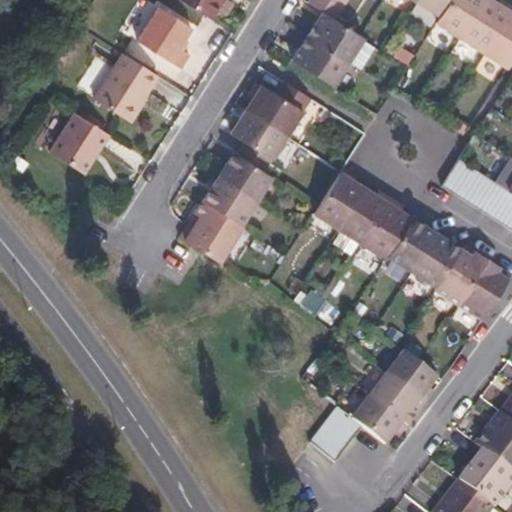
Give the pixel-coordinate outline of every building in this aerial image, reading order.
[(173,0),(173,1),(211,26),(228,0),(173,0)] [(343,12),(324,0),(313,0),(308,7),(324,18),(335,24),(343,12)] [(324,0),(343,12),(351,0),(324,0)] [(442,20),(454,0),(420,0),(417,5),(442,20)] [(439,25),(463,40),(488,1),(485,0),(454,0),(442,20),(439,25)] [(488,1),(463,40),(486,55),(511,16),(488,1)] [(191,32),(159,12),(137,45),(179,73),(189,59),(179,52),(191,32)] [(486,55),(510,70),(511,67),(511,16),(486,55)] [(324,18),(309,42),(349,68),(359,74),(374,50),(360,41),(335,24),(324,18)] [(309,42),(293,66),(334,92),(349,68),(309,42)] [(124,58),(95,104),(129,126),(158,80),(124,58)] [(291,143),(315,106),(288,88),(279,102),(264,92),(249,115),(291,143)] [(268,179),(291,143),(249,115),(233,140),(248,149),(240,161),(268,179)] [(110,140),(75,119),(51,158),(86,179),(110,140)] [(256,206),(272,182),(268,179),(240,161),(235,157),(218,181),(256,206)] [(445,187),(457,195),(474,170),(461,162),(445,187)] [(457,195),(470,204),(487,178),(474,170),(457,195)] [(315,218),(339,234),(366,194),(341,178),(319,213),(315,218)] [(487,178),(470,204),(483,212),(499,186),(487,178)] [(202,206),(240,231),(256,206),(218,181),(202,206)] [(499,186),(483,212),(495,219),(511,194),(510,193),(499,186)] [(366,194),(339,234),(362,249),(389,209),(366,194)] [(511,194),(495,219),(508,228),(511,221),(511,194)] [(192,249),(220,267),(242,232),(240,231),(202,206),(184,232),(179,241),(192,249)] [(389,209),(362,249),(388,265),(389,262),(414,225),(389,209)] [(413,278),(438,241),(414,225),(389,262),(413,278)] [(437,293),(462,256),(438,241),(413,278),(437,293)] [(459,311),(490,266),(478,258),(474,264),(462,256),(437,293),(436,296),(459,311)] [(459,311),(482,326),(508,286),(499,280),(503,273),(490,266),(459,311)] [(400,355),(382,377),(417,406),(435,382),(419,370),(400,355)] [(417,406),(382,377),(365,400),(399,428),(404,432),(413,421),(408,417),(417,406)] [(511,396),(499,414),(511,422),(511,396)] [(399,428),(365,400),(347,422),(361,433),(382,450),(399,428)] [(347,422),(336,414),(327,425),(351,445),(361,433),(347,422)] [(511,422),(499,414),(476,445),(482,450),(511,472),(511,422)] [(351,445),(327,425),(317,437),(341,457),(351,445)] [(341,457),(317,437),(308,448),(331,468),(341,457)] [(511,472),(482,450),(458,483),(494,510),(511,485),(511,472)] [(492,511),(494,510),(458,483),(436,511),(492,511)]
